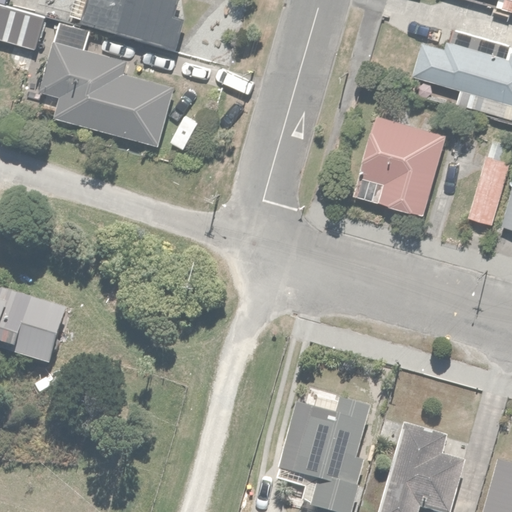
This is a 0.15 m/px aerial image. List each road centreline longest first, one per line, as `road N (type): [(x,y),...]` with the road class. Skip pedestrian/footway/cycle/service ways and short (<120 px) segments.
road 1 (residential): [(511,330),(310,274),(285,263),(263,233)]
road 2 (residential): [(320,0),(264,198),(263,233)]
